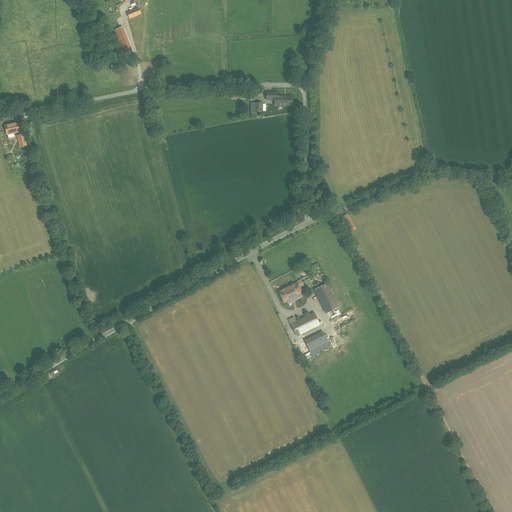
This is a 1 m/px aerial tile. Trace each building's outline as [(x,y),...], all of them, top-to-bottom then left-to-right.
[(139,8),(127,13),(131,22),(137,20),(136,16),(141,14),(139,8)] [(120,28),(115,30),(126,57),(134,53),(123,27),(120,28)] [(292,98),(281,98),(281,97),(278,97),(278,94),(266,94),(266,101),(275,101),(275,107),(292,107),(292,98)] [(262,103),(255,104),(251,104),(251,113),(255,113),(263,112),(266,112),(266,104),(262,105),(262,103)] [(17,124),(6,126),(8,134),(19,132),(17,124)] [(343,216),(351,232),(357,229),(348,213),(343,216)] [(296,283),(279,292),(284,302),(302,293),(301,292),(302,290),(300,287),(299,287),(296,283)] [(327,285),(315,291),(327,314),(338,308),(327,285)] [(315,314),(292,325),(298,337),(320,325),(315,314)] [(323,331),(305,340),(312,355),(330,346),(323,331)]
